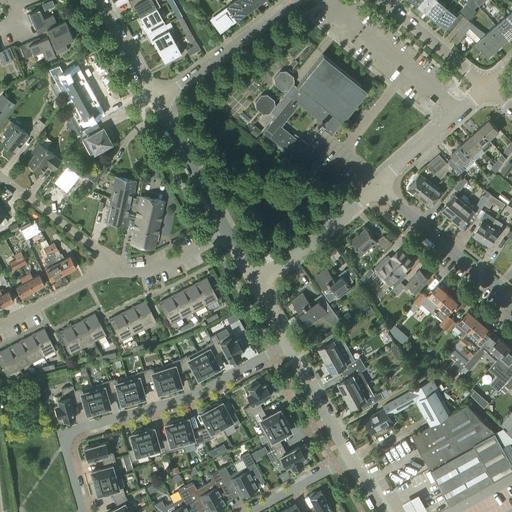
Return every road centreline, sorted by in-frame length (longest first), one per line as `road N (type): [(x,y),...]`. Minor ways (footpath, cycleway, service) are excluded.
road 1 (residential): [(274,353),(189,397),(66,435),(83,511)]
road 2 (residential): [(511,303),(377,187)]
road 3 (residential): [(154,100),(295,0)]
road 4 (residential): [(255,283),(377,187)]
road 5 (tertiary): [(226,232),(154,100)]
road 6 (residential): [(377,187),(486,88)]
road 7 (residential): [(105,272),(95,249),(0,176)]
road 8 (residential): [(486,88),(381,0)]
road 9 (tertiary): [(351,459),(287,345)]
road 10 (residential): [(226,232),(157,268),(105,272)]
